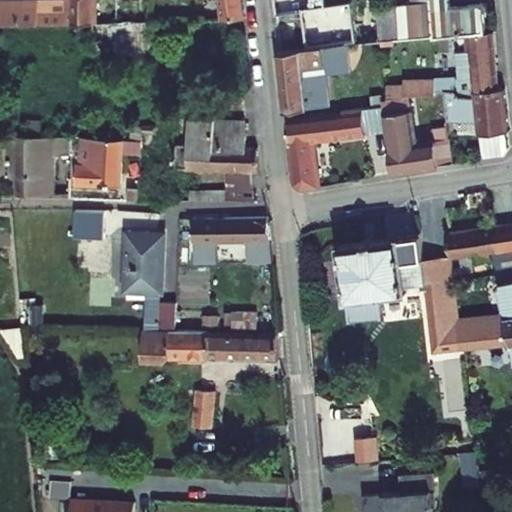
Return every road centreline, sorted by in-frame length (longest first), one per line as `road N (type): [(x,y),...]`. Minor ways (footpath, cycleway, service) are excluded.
road 1 (residential): [(281,207),(313,511)]
road 2 (residential): [(281,207),(511,169)]
road 3 (residential): [(256,0),(281,207)]
